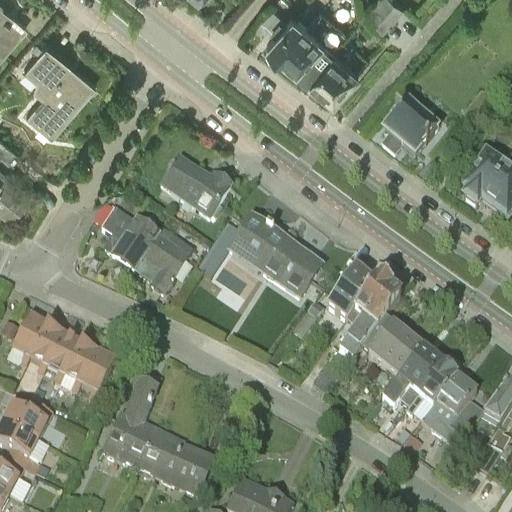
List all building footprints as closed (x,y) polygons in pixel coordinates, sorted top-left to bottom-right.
[(381,35),(403,9),(392,0),(377,0),(362,19),(381,35)] [(0,5),(0,59),(24,32),(22,30),(20,31),(5,18),(2,22),(0,20),(0,10),(3,8),(0,5)] [(279,56),(308,80),(343,40),(346,36),(319,13),(306,28),(291,16),(283,26),(278,22),(271,31),(275,34),(266,45),(268,46),(266,52),(269,57),(274,58),(279,56)] [(343,40),(308,80),(309,82),(308,88),(313,92),(319,90),(332,101),(339,93),(342,96),(353,84),(349,81),(367,60),(343,40)] [(47,45),(46,45),(26,68),(49,88),(26,116),(51,138),(95,86),(77,71),(75,74),(44,48),(47,45)] [(482,99),(464,120),(475,129),(492,107),(482,99)] [(438,135),(406,109),(381,138),(387,144),(382,150),(394,160),(402,151),(415,162),(438,135)] [(0,155),(3,157),(12,166),(20,157),(0,140),(0,155)] [(208,225),(231,193),(216,183),(212,188),(207,184),(203,188),(193,181),(196,176),(179,165),(173,174),(172,173),(168,179),(169,180),(161,191),(208,225)] [(511,175),(501,167),(497,173),(485,165),(463,196),(467,199),(463,204),(476,213),(480,208),(507,228),(511,220),(511,175)] [(0,206),(11,216),(29,196),(0,171),(0,206)] [(299,303),(316,278),(306,271),(311,264),(267,233),(266,234),(254,225),(252,223),(229,255),(299,303)] [(187,262),(179,257),(185,248),(165,235),(159,243),(158,242),(159,240),(137,225),(112,262),(134,277),(135,275),(153,287),(151,291),(163,299),(187,262)] [(354,316),(374,289),(355,274),(351,278),(326,309),(347,326),(354,316)] [(383,324),(384,325),(400,305),(391,298),(392,296),(379,286),(378,286),(375,289),(374,289),(354,316),(363,323),(339,354),(340,355),(352,365),(360,355),(383,324)] [(327,313),(318,306),(310,317),(319,323),(327,313)] [(24,361),(20,369),(26,372),(30,364),(47,330),(30,321),(12,354),(24,361)] [(421,354),(384,325),(383,324),(360,355),(368,362),(369,361),(397,384),(421,354)] [(14,344),(20,332),(10,326),(4,338),(14,344)] [(43,381),(47,372),(64,339),(47,330),(30,364),(41,369),(37,377),(43,381)] [(47,372),(58,378),(54,386),(60,389),(64,381),(82,348),(64,339),(47,372)] [(77,398),(82,390),(81,390),(99,357),(82,348),(64,381),(76,387),(71,395),(77,398)] [(340,355),(313,391),(325,400),(352,365),(340,355)] [(398,385),(382,403),(394,412),(400,404),(409,412),(418,400),(417,399),(440,371),(440,370),(421,355),(397,384),(398,385)] [(81,390),(82,390),(93,396),(89,404),(95,407),(116,366),(99,357),(81,390)] [(441,370),(440,370),(440,371),(417,399),(418,400),(406,416),(411,420),(423,405),(432,412),(456,382),(442,372),(442,371),(441,370)] [(456,382),(432,412),(433,412),(421,427),(455,453),(471,435),(483,421),(485,419),(470,407),(476,398),(456,382)] [(511,409),(511,382),(485,419),(483,421),(499,431),(507,419),(511,409)] [(124,465),(139,472),(154,443),(140,436),(144,425),(150,411),(152,408),(151,407),(156,394),(139,388),(125,424),(121,422),(106,452),(126,461),(124,465)] [(35,401),(43,405),(47,397),(38,393),(35,401)] [(52,418),(33,409),(28,418),(12,410),(3,428),(38,446),(52,418)] [(38,446),(3,428),(0,432),(0,449),(9,454),(4,463),(36,480),(41,470),(29,463),(38,446)] [(503,436),(498,433),(487,450),(501,458),(510,442),(503,437),(503,436)] [(402,451),(410,439),(404,434),(395,446),(402,451)] [(413,459),(422,447),(411,440),(402,451),(413,459)] [(154,443),(139,472),(154,480),(156,476),(165,480),(161,487),(173,493),(176,485),(186,490),(184,495),(197,501),(214,467),(181,451),(179,455),(154,443)] [(36,480),(4,463),(0,471),(0,496),(9,501),(23,474),(35,480),(36,480)] [(37,478),(46,483),(51,475),(41,470),(37,478)] [(267,498),(242,486),(228,511),(293,511),(294,511),(292,510),(292,511),(282,506),(283,504),(268,496),(267,498)] [(0,511),(3,511),(9,501),(0,496),(0,511)] [(80,511),(82,509),(67,502),(64,508),(64,507),(61,511),(80,511)]
